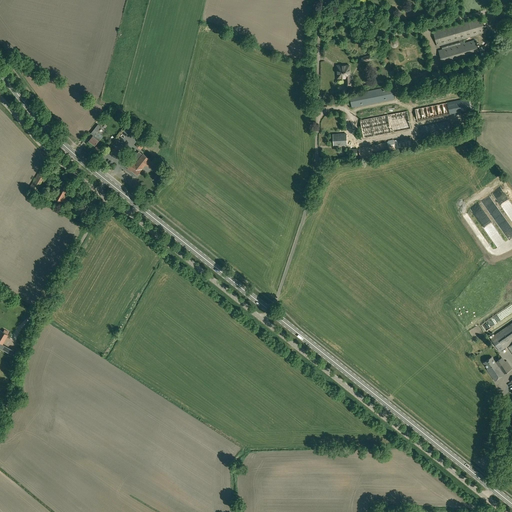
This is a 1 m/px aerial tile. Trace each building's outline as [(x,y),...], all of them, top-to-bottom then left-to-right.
[(463,38),(485,32),(481,18),(433,32),(437,46),(459,40),(460,44),(438,51),(443,65),(479,55),(475,40),(465,43),(463,38)] [(337,69),(337,70),(337,78),(346,78),(346,86),(352,86),(352,80),(349,80),(349,66),(340,66),(339,66),(338,66),(337,67),(337,68),(337,69)] [(352,108),(394,99),(391,86),(349,95),(352,108)] [(414,122),(471,111),(468,98),(415,109),(416,116),(413,117),(414,122)] [(363,138),(411,129),(407,111),(360,120),(363,138)] [(423,137),(450,131),(448,121),(420,127),(423,137)] [(91,138),(89,140),(95,145),(101,138),(103,137),(103,136),(101,134),(94,129),(91,133),(93,135),(92,137),(91,138)] [(334,145),(347,144),(346,133),(333,134),(334,145)] [(388,150),(412,144),(410,136),(371,146),(358,149),(361,158),(372,155),(372,152),(388,148),(388,150)] [(138,175),(150,158),(143,153),(142,154),(139,152),(136,156),(131,153),(127,158),(123,163),(138,175)] [(36,192),(47,174),(40,170),(29,189),(36,192)] [(63,202),(70,189),(61,184),(57,190),(58,190),(54,197),(63,202)] [(493,332),(491,327),(496,323),(509,318),(511,316),(511,315),(511,302),(511,303),(508,306),(509,306),(502,312),(498,314),(499,316),(496,318),(491,320),(487,324),(490,333),(493,332)] [(500,351),(511,342),(511,322),(490,338),(500,351)] [(2,344),(8,333),(4,330),(3,332),(0,330),(0,348),(1,349),(3,345),(2,344)] [(495,381),(511,368),(506,360),(504,362),(501,358),(495,362),(492,356),(483,363),(487,369),(495,381)]
